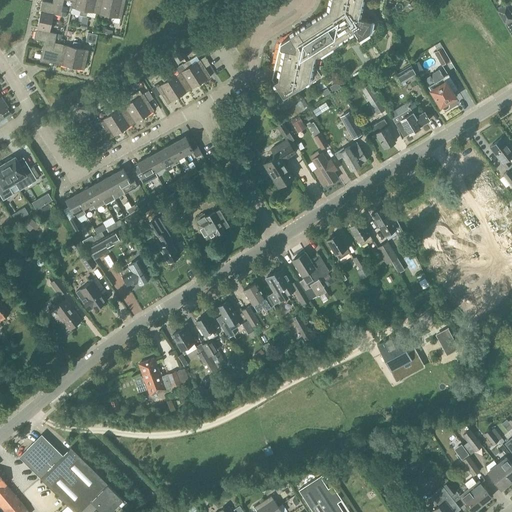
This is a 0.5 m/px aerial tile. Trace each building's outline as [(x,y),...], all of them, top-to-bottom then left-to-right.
[(79,16),(82,16),(85,0),(72,0),(72,1),(71,9),(80,11),(79,16)] [(98,0),(85,0),(82,16),(86,17),(87,12),(96,14),(98,0)] [(103,21),(107,22),(111,0),(98,0),(96,14),(105,16),(103,21)] [(124,0),(111,0),(107,22),(111,22),(112,17),(121,19),(124,0)] [(330,0),(328,12),(308,25),(288,38),(289,39),(280,44),(272,80),(281,94),(284,92),(287,95),(296,89),(298,92),(321,77),(315,68),(318,56),(337,44),(336,43),(353,32),(358,40),(369,33),(371,21),(357,18),(361,0),(330,0)] [(51,24),(53,15),(65,17),(66,13),(61,12),(62,7),(62,6),(52,4),(42,2),(40,11),(41,11),(39,21),(51,24)] [(505,25),(511,20),(511,16),(506,6),(497,11),(505,25)] [(51,24),(39,21),(36,31),(35,31),(33,40),(44,42),(54,44),(55,38),(61,39),(62,35),(49,33),(51,25),(51,24)] [(54,44),(44,42),(40,62),(49,64),(49,63),(59,65),(61,52),(53,51),(54,44)] [(63,45),(61,52),(59,65),(71,68),(77,43),(73,42),(72,47),(63,45)] [(77,43),(71,68),(84,70),(88,51),(79,49),(80,43),(77,43)] [(434,52),(442,66),(449,62),(441,48),(434,52)] [(180,62),(183,60),(178,52),(175,54),(180,62)] [(186,63),(200,84),(210,77),(200,60),(192,65),(189,61),(186,63)] [(200,84),(186,63),(183,65),(186,69),(178,74),(189,91),(200,84)] [(401,84),(402,83),(403,86),(406,84),(405,82),(416,75),(411,66),(396,75),(401,84)] [(423,72),(420,66),(413,69),(417,76),(423,72)] [(189,91),(178,74),(170,79),(168,74),(164,76),(178,98),(189,91)] [(436,82),(428,87),(440,107),(441,107),(442,109),(443,109),(445,110),(448,108),(449,105),(447,103),(455,98),(452,93),(457,90),(448,75),(445,76),(443,78),(436,82)] [(178,98),(164,76),(161,78),(164,83),(156,88),(167,105),(178,98)] [(384,111),(368,85),(361,89),(377,115),(384,111)] [(132,95),(129,97),(143,118),(154,111),(143,94),(135,99),(132,95)] [(132,125),(143,118),(129,97),(126,99),(129,103),(121,108),(132,125)] [(1,98),(0,98),(0,120),(10,114),(4,104),(5,103),(1,98)] [(410,101),(389,113),(395,123),(404,137),(409,134),(410,133),(411,134),(414,132),(415,130),(419,127),(419,126),(428,121),(422,111),(415,116),(414,114),(419,111),(413,103),(412,104),(410,101)] [(294,104),(285,110),(290,118),(299,112),(294,104)] [(87,119),(90,110),(77,107),(75,117),(74,117),(72,126),(83,128),(85,129),(87,119)] [(121,132),(132,125),(121,108),(114,113),(111,108),(108,110),(121,132)] [(111,139),(121,132),(108,110),(105,112),(108,117),(100,122),(104,128),(111,139)] [(340,118),(348,130),(353,139),(361,134),(356,125),(349,112),(340,118)] [(298,116),(290,121),(294,126),(301,121),(298,116)] [(96,133),(87,119),(85,129),(83,128),(83,130),(95,150),(103,145),(102,144),(111,139),(104,128),(96,133)] [(388,126),(385,121),(384,119),(371,126),(372,129),(375,134),(384,148),(385,148),(387,149),(391,147),(391,144),(395,142),(389,133),(392,132),(388,126)] [(283,123),(278,126),(283,135),(289,132),(283,123)] [(328,146),(320,133),(313,137),(321,150),(328,146)] [(185,137),(175,142),(184,156),(192,152),(195,158),(197,157),(199,155),(202,154),(193,138),(188,141),(185,137)] [(489,147),(505,168),(510,164),(507,161),(511,156),(511,152),(501,138),(489,147)] [(276,157),(264,164),(279,186),(281,185),(282,186),(287,183),(286,182),(293,178),(282,161),(294,153),(287,141),(271,150),(276,157)] [(175,142),(166,147),(176,165),(180,162),(178,159),(184,156),(175,142)] [(341,150),(335,153),(338,159),(342,157),(350,171),(361,164),(367,160),(356,143),(344,150),(343,148),(341,149),(341,150)] [(166,147),(156,152),(164,167),(167,172),(173,168),(172,167),(176,165),(166,147)] [(156,152),(147,158),(155,172),(164,167),(156,152)] [(317,152),(310,157),(312,160),(317,168),(313,171),(323,187),(327,184),(328,185),(338,179),(333,172),(337,170),(330,160),(327,162),(325,159),(326,159),(322,154),(319,156),(317,152)] [(5,163),(3,164),(16,184),(19,190),(26,187),(36,180),(35,178),(30,169),(29,168),(23,171),(17,161),(15,157),(12,159),(11,157),(4,161),(5,163)] [(147,158),(137,163),(142,172),(138,174),(144,185),(158,177),(155,172),(147,158)] [(0,183),(1,185),(0,185),(0,195),(3,200),(13,194),(9,188),(16,184),(3,164),(2,165),(1,163),(0,163),(0,183)] [(123,169),(113,174),(124,194),(133,189),(134,190),(136,189),(136,188),(137,187),(134,181),(133,182),(131,183),(123,169)] [(113,174),(103,179),(115,200),(124,195),(124,194),(113,174)] [(103,179),(94,185),(102,199),(105,204),(105,205),(115,200),(103,179)] [(94,185),(84,190),(95,208),(95,209),(105,204),(102,199),(94,185)] [(84,190),(75,195),(83,210),(88,207),(90,210),(95,208),(84,190)] [(51,199),(47,193),(42,196),(46,202),(51,199)] [(174,194),(164,199),(171,213),(181,208),(174,194)] [(75,195),(65,201),(74,218),(69,220),(75,231),(81,228),(76,219),(85,214),(83,210),(75,195)] [(373,213),(371,214),(375,221),(374,222),(377,226),(378,225),(384,235),(393,229),(395,228),(399,225),(400,225),(392,212),(387,215),(383,207),(377,210),(376,210),(373,211),(373,213)] [(204,214),(196,219),(199,224),(198,224),(206,239),(215,234),(216,235),(224,230),(223,230),(229,226),(219,210),(214,213),(213,213),(205,217),(204,214)] [(21,219),(17,212),(12,215),(16,221),(21,219)] [(161,216),(150,223),(158,237),(159,237),(164,245),(160,248),(168,262),(170,262),(171,262),(174,260),(174,259),(179,256),(168,236),(172,234),(161,216)] [(37,223),(29,217),(22,225),(30,231),(37,223)] [(351,226),(349,227),(358,241),(361,246),(372,239),(369,235),(371,234),(367,228),(366,229),(361,220),(355,224),(354,223),(351,225),(351,226)] [(113,230),(118,227),(115,223),(106,228),(108,233),(113,230)] [(106,247),(120,239),(116,232),(101,240),(88,247),(92,255),(106,247)] [(328,240),(327,241),(335,255),(336,255),(339,259),(350,253),(347,248),(348,247),(344,241),(343,242),(338,234),(333,237),(331,237),(328,238),(328,240)] [(387,242),(377,249),(386,264),(397,258),(387,242)] [(322,302),(329,298),(317,278),(319,277),(323,277),(327,275),(329,271),(319,255),(314,258),(310,260),(306,253),(292,261),(304,280),(299,283),(309,300),(316,296),(317,298),(319,297),(322,302)] [(80,259),(89,271),(95,266),(87,254),(80,259)] [(360,255),(353,259),(359,270),(366,266),(360,255)] [(128,267),(120,272),(128,287),(137,283),(139,285),(149,279),(138,260),(128,266),(128,267)] [(363,277),(369,274),(365,267),(359,270),(363,277)] [(276,272),(274,273),(286,293),(292,289),(302,305),(309,300),(299,283),(297,279),(291,283),(282,269),(280,269),(275,271),(276,272)] [(267,277),(266,278),(275,293),(275,292),(278,297),(281,301),(288,297),(286,293),(274,273),(272,274),(271,273),(267,276),(267,277)] [(96,278),(76,292),(81,300),(88,310),(93,307),(95,310),(96,309),(97,310),(101,307),(100,306),(105,302),(100,295),(105,291),(96,278)] [(424,278),(418,282),(422,289),(429,285),(424,278)] [(50,283),(60,296),(66,291),(56,279),(50,283)] [(271,307),(265,297),(256,283),(243,290),(256,312),(264,308),(265,309),(266,309),(266,310),(271,307)] [(0,296),(2,295),(0,292),(0,320),(9,312),(0,300),(0,296)] [(64,300),(49,311),(61,326),(64,324),(69,330),(75,325),(76,325),(79,323),(79,322),(81,320),(64,300)] [(228,301),(217,308),(220,312),(225,321),(231,331),(240,326),(237,321),(239,320),(235,312),(228,301)] [(249,306),(246,307),(241,310),(252,327),(259,323),(249,306)] [(339,314),(334,307),(323,313),(328,321),(339,314)] [(298,315),(294,317),(292,318),(304,341),(311,337),(298,315)] [(197,321),(196,322),(204,336),(207,340),(212,337),(217,334),(214,329),(206,316),(201,319),(200,318),(197,320),(197,321)] [(241,324),(248,334),(253,331),(247,321),(241,324)] [(184,328),(172,335),(177,344),(177,346),(179,349),(180,349),(184,355),(196,348),(195,347),(193,343),(184,328)] [(397,341),(395,337),(391,338),(391,337),(384,341),(384,342),(378,345),(392,370),(401,365),(403,370),(420,361),(413,346),(411,347),(408,342),(403,345),(400,340),(397,341)] [(201,344),(200,344),(216,370),(217,372),(222,369),(220,367),(226,364),(211,339),(202,345),(201,344)] [(446,355),(458,349),(453,339),(441,345),(446,355)] [(200,344),(195,347),(196,348),(199,354),(197,355),(210,376),(217,372),(216,370),(200,344)] [(258,360),(262,365),(267,362),(262,357),(258,360)] [(141,376),(134,379),(136,387),(144,384),(143,382),(145,381),(150,395),(165,390),(164,389),(179,383),(180,385),(189,382),(184,369),(175,372),(160,377),(153,359),(139,364),(144,378),(142,378),(141,376)] [(217,372),(221,379),(226,376),(222,369),(217,372)] [(481,446),(469,430),(462,435),(468,442),(464,445),(464,444),(463,444),(471,454),(481,446)] [(489,430),(484,434),(492,445),(498,441),(489,430)] [(62,457),(41,436),(20,457),(41,478),(40,479),(74,511),(79,511),(91,501),(101,511),(109,511),(123,499),(71,448),(62,457)] [(409,442),(415,450),(418,449),(416,447),(420,444),(415,437),(409,442)] [(469,456),(462,461),(472,475),(479,471),(469,456)] [(511,466),(505,458),(496,465),(510,482),(511,480),(511,466)] [(487,472),(487,473),(500,490),(510,482),(496,465),(487,472)] [(336,468),(329,472),(336,483),(343,479),(336,468)] [(0,498),(11,511),(28,511),(0,477),(0,498)] [(328,490),(320,478),(299,492),(312,511),(342,511),(337,504),(341,501),(332,488),(328,490)] [(448,481),(444,485),(451,495),(456,491),(448,481)] [(476,483),(469,489),(482,506),(488,501),(487,500),(491,497),(483,486),(479,481),(477,483),(476,483)] [(465,484),(460,488),(464,493),(461,495),(465,501),(463,502),(470,511),(471,511),(475,509),(476,511),(482,506),(469,489),(465,484)] [(442,487),(431,496),(439,506),(432,511),(452,511),(450,508),(456,503),(442,487)] [(256,511),(269,511),(278,507),(271,496),(254,507),(256,511)]
